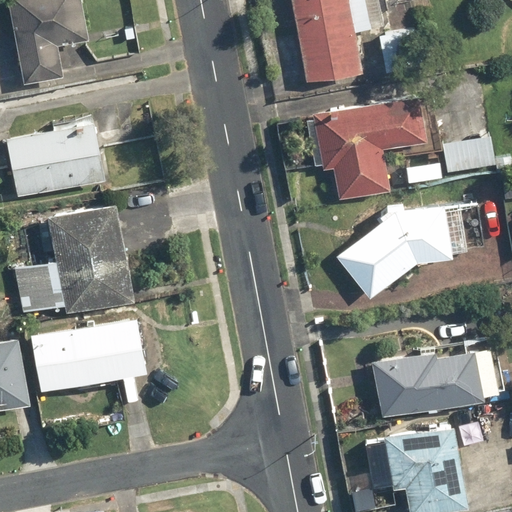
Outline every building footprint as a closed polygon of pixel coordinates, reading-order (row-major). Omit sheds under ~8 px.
[(82,0),(6,0),(19,77),(59,70),(55,43),(89,38),(82,0)] [(379,0),(291,0),(304,76),(361,67),(354,25),(383,20),(379,0)] [(416,23),(378,30),(387,80),(426,73),(416,23)] [(417,88),(311,109),(323,165),(332,164),(338,195),(389,185),(381,143),(426,134),(417,88)] [(105,172),(91,113),(3,133),(17,193),(105,172)] [(439,155),(402,161),(405,178),(442,172),(439,155)] [(390,204),(335,252),(371,293),(414,256),(450,251),(449,244),(484,239),(477,195),(443,200),(442,197),(390,204)] [(53,247),(54,253),(13,260),(21,308),(62,301),(63,307),(132,296),(116,197),(46,208),(47,213),(38,215),(44,248),(53,247)] [(144,367),(134,310),(29,328),(39,385),(144,367)] [(0,401),(26,397),(16,331),(0,333),(0,401)] [(371,354),(381,411),(482,393),(481,388),(504,384),(496,337),(434,347),(433,344),(371,354)] [(413,491),(416,509),(468,501),(455,417),(385,428),(393,481),(413,491)]
